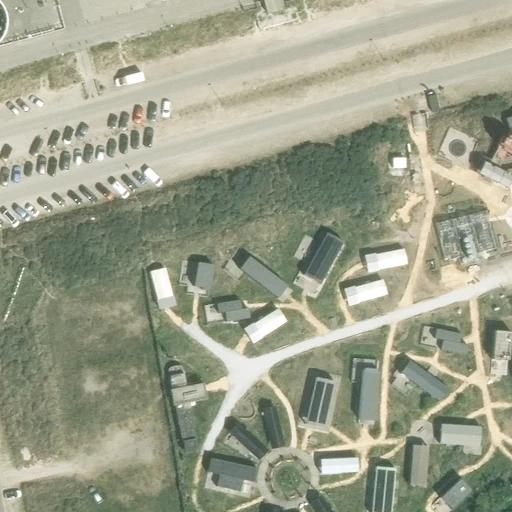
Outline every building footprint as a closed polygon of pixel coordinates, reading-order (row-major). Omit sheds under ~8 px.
[(277,0),(266,0),(262,1),(266,14),(280,10),(277,0)] [(484,211),(434,224),(444,262),(494,249),(484,211)] [(293,251),(280,252),(283,275),(295,274),(293,251)] [(399,252),(376,256),(378,268),(401,264),(399,252)] [(249,259),(241,269),(276,296),(284,286),(249,259)] [(319,261),(302,290),(316,298),(333,269),(319,261)] [(195,272),(193,295),(205,297),(208,274),(195,272)] [(170,277),(160,283),(172,303),(182,297),(170,277)] [(377,284),(355,289),(358,301),(380,296),(377,284)] [(238,305),(218,304),(217,320),(237,321),(238,305)] [(275,309),(247,327),(256,341),(284,322),(275,309)] [(511,346),(504,341),(498,350),(507,356),(511,358),(511,346)] [(438,354),(406,365),(411,381),(443,370),(438,354)] [(472,356),(457,363),(472,394),(487,387),(472,356)] [(186,388),(170,390),(179,442),(195,439),(186,388)] [(372,399),(366,414),(398,426),(404,411),(372,399)] [(275,412),(260,416),(268,449),(284,444),(275,412)] [(311,415),(295,445),(309,452),(326,423),(311,415)] [(476,429),(443,428),(442,444),(476,445),(476,429)] [(232,434),(224,447),(253,465),(261,451),(232,434)] [(427,450),(411,449),(409,483),(425,484),(427,450)] [(354,458),(320,460),(321,476),(355,474),(354,458)] [(219,481),(215,482),(217,492),(229,490),(252,484),(254,484),(252,473),(219,481)] [(390,477),(373,476),(372,510),(388,511),(390,477)] [(252,484),(229,490),(231,500),(255,495),(252,484)] [(333,511),(322,496),(309,505),(313,511),(333,511)]
